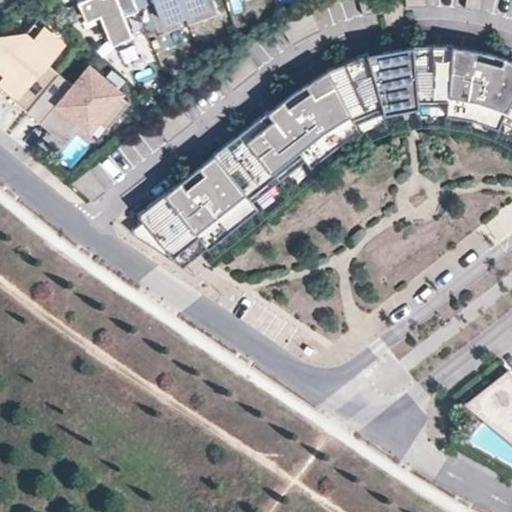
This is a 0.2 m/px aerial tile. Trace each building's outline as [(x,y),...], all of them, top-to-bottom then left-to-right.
[(74,0),(73,1),(81,21),(95,15),(107,45),(110,43),(113,50),(130,43),(120,17),(134,11),(133,8),(129,0),(74,0)] [(148,0),(129,0),(133,8),(149,2),(148,0)] [(157,20),(180,11),(175,0),(148,0),(149,2),(157,20)] [(175,0),(180,11),(201,3),(203,3),(202,0),(175,0)] [(354,0),(359,17),(381,13),(378,0),(354,0)] [(401,0),(402,9),(424,8),(424,0),(401,0)] [(462,0),(461,10),(478,12),(480,0),(462,0)] [(274,23),(288,47),(318,32),(306,6),(274,23)] [(1,82),(4,85),(12,91),(7,97),(6,99),(23,113),(55,74),(40,62),(55,44),(31,24),(20,36),(0,38),(0,69),(6,75),(1,82)] [(391,61),(398,104),(402,104),(406,103),(407,103),(412,103),(407,51),(406,44),(398,45),(396,45),(389,46),(390,55),(391,61)] [(211,71),(228,92),(254,72),(237,50),(211,71)] [(407,51),(412,103),(415,103),(427,102),(441,103),(456,105),(470,108),(484,112),(496,117),(505,121),(511,125),(511,80),(511,81),(506,79),(500,76),(490,74),(477,69),(467,67),(458,66),(447,64),(448,52),(434,51),(424,51),(407,51)] [(461,54),(448,52),(447,64),(458,66),(467,67),(477,69),(490,74),(500,76),(506,79),(511,81),(511,80),(511,68),(502,65),(493,61),(479,58),(471,56),(461,54)] [(373,67),(391,61),(390,55),(384,56),(377,58),(371,60),(373,67)] [(176,208),(169,199),(127,232),(132,236),(178,267),(204,247),(197,239),(223,218),(249,198),(303,156),(317,145),(328,136),(336,130),(349,123),(355,119),(363,115),(377,110),(386,107),(398,104),(391,61),(373,67),(371,60),(362,62),(353,66),(343,70),(335,73),(331,76),(336,86),(328,90),(317,97),(305,106),(293,115),(283,123),(280,126),(273,118),(217,161),(224,170),(176,208)] [(71,88),(55,74),(23,113),(36,125),(38,123),(54,103),(76,121),(85,128),(92,119),(104,129),(126,103),(114,94),(98,80),(86,70),(71,88)] [(336,86),(331,76),(324,80),(313,87),(303,94),(293,102),(285,108),(273,118),(280,126),(283,123),(293,115),(305,106),(317,97),(328,90),(336,86)] [(0,90),(7,97),(12,91),(4,85),(0,90)] [(147,122),(164,144),(190,123),(173,101),(147,122)] [(54,103),(38,123),(45,129),(44,131),(59,143),(76,121),(54,103)] [(467,118),(470,108),(456,105),(441,103),(441,113),(454,114),(467,118)] [(492,126),(496,117),(484,112),(470,108),(467,118),(480,122),(492,126)] [(328,136),(334,145),(359,129),(355,119),(349,123),(336,130),(328,136)] [(303,156),(309,164),(334,145),(328,136),(317,145),(303,156)] [(224,170),(217,161),(169,199),(176,208),(224,170)] [(102,193),(84,171),(67,184),(89,203),(102,193)] [(223,218),(229,226),(255,206),(249,198),(223,218)] [(197,239),(204,247),(229,226),(223,218),(197,239)] [(511,371),(469,407),(511,441),(511,371)]
